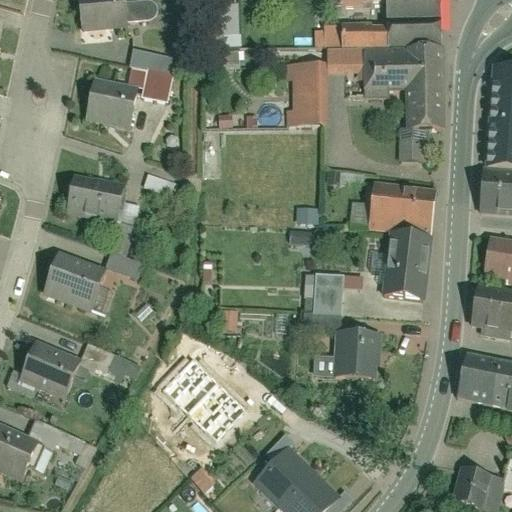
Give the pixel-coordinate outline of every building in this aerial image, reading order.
[(77,0),(80,37),(138,33),(135,0),(77,0)] [(441,50),(440,0),(329,0),(330,13),(370,11),(370,7),(387,6),(388,33),(382,32),(371,32),(371,28),(343,29),(343,31),(323,32),(324,52),(441,50)] [(94,73),(88,113),(129,118),(132,96),(163,100),(169,52),(124,46),(122,62),(139,64),(137,79),(94,73)] [(443,132),(442,53),(367,53),(367,52),(326,53),(326,67),(347,67),(347,71),(365,71),(365,101),(388,100),(388,93),(408,93),(409,132),(443,132)] [(320,128),(319,67),(287,68),(287,81),(294,81),(295,114),(288,114),(288,128),(320,128)] [(511,87),(487,87),(487,212),(511,211),(511,87)] [(123,188),(74,180),(68,216),(117,224),(123,188)] [(442,199),(369,196),(368,237),(401,238),(401,246),(391,246),(389,301),(425,302),(427,242),(420,242),(421,233),(441,234),(442,199)] [(323,224),(323,211),(304,212),(305,225),(323,224)] [(511,242),(481,241),(479,270),(511,272),(511,242)] [(114,281),(64,263),(48,304),(99,323),(110,291),(114,281)] [(341,282),(308,281),(307,342),(325,342),(325,325),(340,326),(341,282)] [(511,307),(511,290),(482,287),(476,333),(508,337),(511,307)] [(178,357),(195,362),(202,340),(185,335),(178,357)] [(371,339),(338,341),(340,388),(373,386),(371,339)] [(81,367),(35,351),(20,394),(73,413),(85,381),(122,394),(133,364),(87,348),(81,367)] [(511,363),(469,355),(462,393),(511,402),(511,383),(510,383),(511,375),(511,363)] [(511,418),(463,406),(454,440),(511,454),(511,418)] [(0,407),(0,467),(13,472),(26,439),(79,459),(86,441),(0,407)] [(288,454),(257,485),(284,511),(328,511),(338,502),(288,454)] [(465,462),(454,498),(494,509),(501,487),(511,490),(511,465),(503,463),(501,472),(465,462)]
